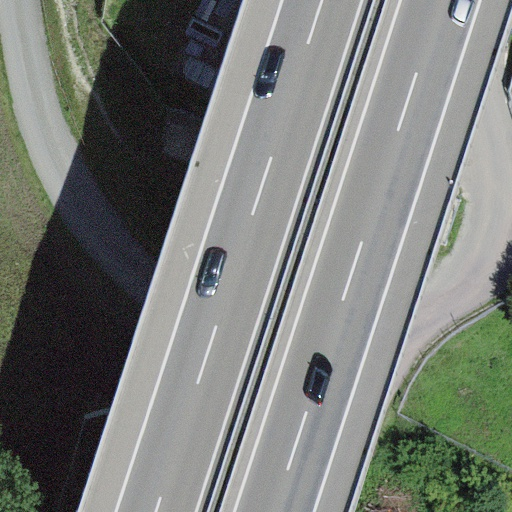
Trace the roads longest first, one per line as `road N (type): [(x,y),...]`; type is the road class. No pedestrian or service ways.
road 1 (track): [(14,0),(19,50),(65,218),(134,301),(239,375),(480,333)]
road 2 (motorway): [(277,511),(444,0)]
road 3 (motorway): [(319,0),(154,511)]
road 4 (track): [(423,511),(480,333)]
